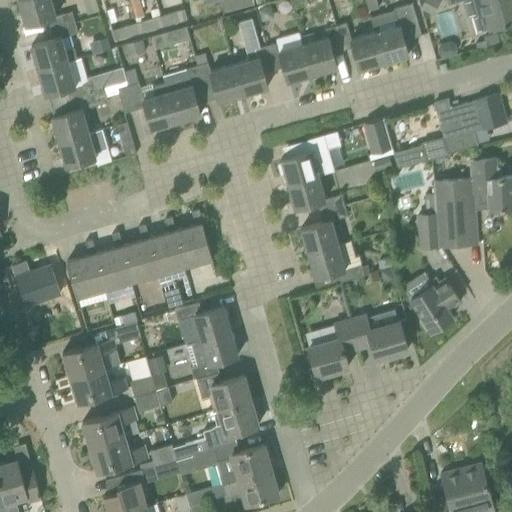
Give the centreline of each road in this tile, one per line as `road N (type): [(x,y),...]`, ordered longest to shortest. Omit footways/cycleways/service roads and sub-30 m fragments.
road 1 (residential): [(240,160),(153,180),(158,205),(42,237),(22,224),(13,197),(13,77),(0,28)]
road 2 (residential): [(302,511),(245,289),(272,270),(240,160)]
road 3 (residential): [(240,160),(233,133),(375,92),(407,93),(511,66)]
road 4 (residential): [(315,511),(511,315)]
road 5 (unclassified): [(76,511),(52,428),(20,408),(0,413)]
